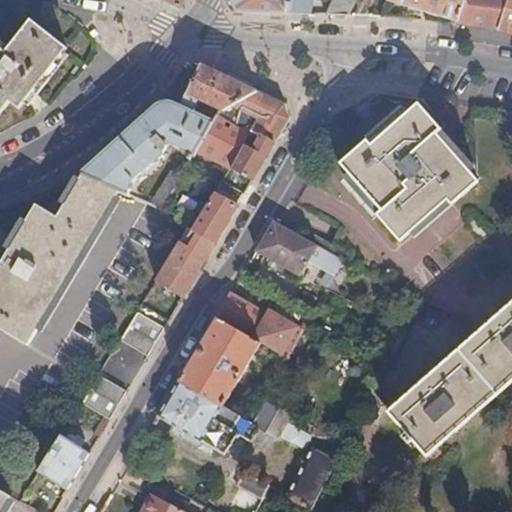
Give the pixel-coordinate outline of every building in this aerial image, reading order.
[(160,0),(180,9),(186,0),(160,0)] [(228,0),(236,11),(310,14),(313,0),(228,0)] [(331,0),(325,14),(347,15),(353,0),(331,0)] [(387,0),(458,22),(465,0),(387,0)] [(465,0),(458,22),(457,24),(477,27),(498,29),(507,0),(465,0)] [(511,0),(507,0),(498,29),(511,32),(511,0)] [(0,136),(6,134),(0,129),(0,113),(10,101),(20,108),(68,48),(31,19),(5,52),(0,47),(0,136)] [(200,100),(222,112),(257,92),(232,80),(199,65),(178,107),(172,103),(167,102),(164,103),(161,104),(159,106),(153,110),(110,150),(84,175),(121,191),(130,195),(135,181),(164,155),(168,144),(191,156),(189,159),(193,161),(198,152),(212,124),(192,113),(200,100)] [(257,92),(222,112),(221,113),(212,124),(198,152),(231,169),(244,146),(251,149),(260,135),(275,143),(288,120),(283,105),(272,99),(257,92)] [(413,99),(336,166),(405,245),(483,177),(415,99),(414,98),(413,99)] [(240,185),(238,189),(245,193),(275,143),(260,135),(251,149),(244,146),(231,169),(226,176),(235,181),(240,185)] [(162,210),(181,179),(169,172),(150,204),(160,209),(162,210)] [(121,191),(84,175),(58,216),(36,204),(0,264),(0,326),(30,345),(121,191)] [(232,186),(238,189),(240,185),(235,181),(232,186)] [(237,206),(215,194),(194,231),(200,234),(215,242),(237,206)] [(335,275),(345,260),(273,222),(255,251),(301,276),(309,261),(335,275)] [(189,251),(180,245),(158,281),(183,296),(194,278),(215,242),(200,234),(189,251)] [(249,305),(230,294),(216,318),(254,340),(268,316),(265,314),(264,309),(254,303),(249,305)] [(511,304),(479,333),(389,412),(408,432),(404,436),(411,443),(414,441),(429,456),(511,383),(511,304)] [(268,316),(254,340),(260,343),(281,356),(287,359),(300,335),(295,332),(298,327),(270,311),(268,316)] [(164,329),(138,314),(121,340),(148,357),(164,329)] [(244,370),(260,343),(254,340),(216,318),(203,340),(178,382),(222,407),(241,375),(247,378),(250,373),(244,370)] [(389,412),(479,333),(477,331),(475,328),(385,406),(387,409),(389,412)] [(126,393),(99,376),(82,403),(110,420),(126,393)] [(279,441),(281,437),(293,416),(265,401),(260,410),(252,424),(241,418),(222,407),(178,382),(158,416),(202,442),(226,454),(238,433),(252,441),(258,430),(279,441)] [(252,424),(260,410),(249,404),(241,418),(252,424)] [(80,419),(74,416),(39,472),(69,490),(90,455),(67,440),(80,419)] [(308,446),(312,437),(317,428),(293,416),(281,437),(301,448),(308,446)] [(317,428),(312,437),(324,444),(320,452),(313,448),(287,496),(312,509),(346,444),(317,428)] [(264,500),(271,486),(245,472),(237,486),(264,500)] [(11,497),(0,490),(0,511),(1,511),(2,511),(11,497)] [(181,511),(151,496),(142,511),(181,511)]
